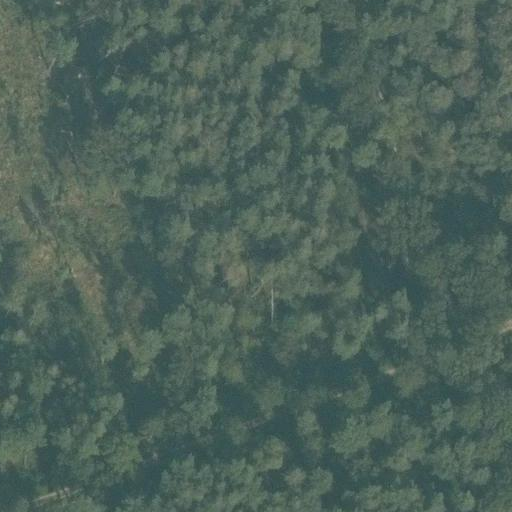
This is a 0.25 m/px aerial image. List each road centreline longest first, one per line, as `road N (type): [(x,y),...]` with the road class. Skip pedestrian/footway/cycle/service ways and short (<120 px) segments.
road 1 (track): [(511,325),(8,511)]
road 2 (track): [(335,0),(511,484)]
